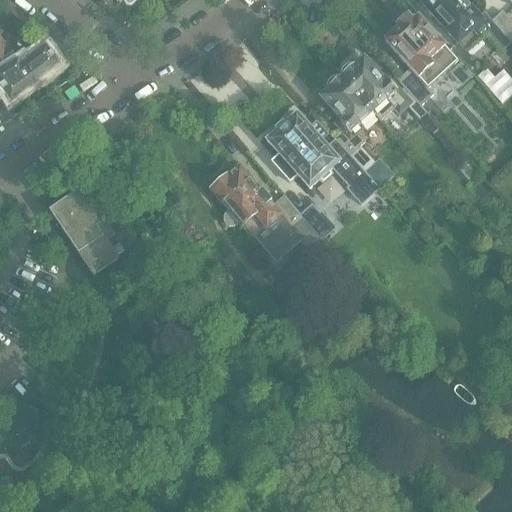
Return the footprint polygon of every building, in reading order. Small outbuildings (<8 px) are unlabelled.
[(431,0),(429,3),(429,8),(426,10),(466,55),(480,43),(478,41),(486,35),(501,53),(510,44),(490,21),(489,21),(483,26),(463,4),(464,0),(431,0)] [(511,25),(500,12),(490,21),(510,44),(511,46),(511,25)] [(395,34),(385,43),(410,72),(398,82),(408,94),(421,108),(433,96),(425,87),(449,66),(455,60),(419,19),(414,24),(409,18),(404,17),(398,23),(397,28),(399,30),(395,34)] [(11,62),(0,46),(0,91),(10,105),(58,69),(55,64),(59,62),(60,56),(56,52),(51,51),(47,54),(45,50),(25,65),(18,57),(11,62)] [(341,71),(339,77),(368,109),(373,114),(380,122),(393,111),(399,117),(407,109),(399,100),(398,99),(404,94),(396,84),(389,77),(383,83),(364,62),(357,68),(354,64),(352,66),(348,67),(345,68),(342,71),(341,71)] [(460,89),(472,79),(460,66),(449,76),(460,89)] [(329,94),(322,100),(340,121),(334,126),(343,135),(336,141),(364,174),(373,166),(359,150),(358,149),(363,145),(356,137),(362,131),(359,127),(373,114),(368,109),(339,77),(338,78),(334,79),(331,80),(328,83),(327,84),(325,90),(329,94)] [(425,115),(406,94),(399,100),(407,109),(418,121),(425,115)] [(297,118),(267,144),(279,158),(271,164),(289,186),(297,179),(309,192),(332,172),(349,191),(347,193),(360,209),(378,193),(336,144),(327,152),(319,143),(326,138),(315,125),(308,131),(297,118)] [(379,162),(365,174),(379,190),(393,178),(379,162)] [(227,179),(212,191),(216,197),(214,198),(221,206),(222,205),(229,213),(225,216),(224,216),(224,217),(224,218),(223,218),(223,219),(223,220),(223,221),(223,222),(223,223),(224,224),(224,225),(225,226),(225,227),(226,227),(227,228),(228,228),(229,229),(230,229),(231,229),(232,229),(233,229),(234,229),(235,228),(239,225),(242,228),(249,236),(250,236),(268,257),(292,236),(300,245),(307,254),(318,244),(298,219),(297,220),(284,204),(282,201),(270,211),(266,207),(270,204),(261,192),(258,195),(240,172),(239,172),(239,171),(234,175),(233,176),(228,180),(227,179)] [(118,244),(115,238),(82,191),(49,214),(93,279),(119,261),(111,249),(118,244)] [(318,218),(311,209),(298,219),(318,244),(319,244),(333,233),(320,217),(318,218)] [(144,254),(142,254),(122,268),(121,268),(121,269),(121,270),(128,280),(128,281),(129,281),(130,280),(151,266),(151,265),(151,264),(151,263),(145,255),(144,254)] [(219,292),(228,284),(216,268),(206,276),(219,292)] [(163,306),(183,292),(170,273),(150,286),(159,299),(163,306)] [(231,301),(234,299),(226,287),(216,295),(229,311),(235,306),(231,301)]
